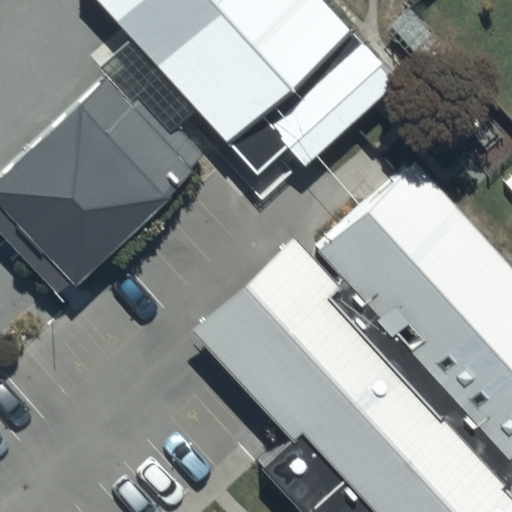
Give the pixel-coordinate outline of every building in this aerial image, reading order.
[(265,0),(50,0),(159,119),(277,13),(265,0)] [(29,46),(0,74),(0,241),(113,131),(29,46)] [(511,263),(405,155),(320,238),(511,433),(511,263)] [(511,511),(511,472),(286,230),(207,303),(401,511),(511,511)] [(242,511),(221,489),(198,511),(242,511)]
